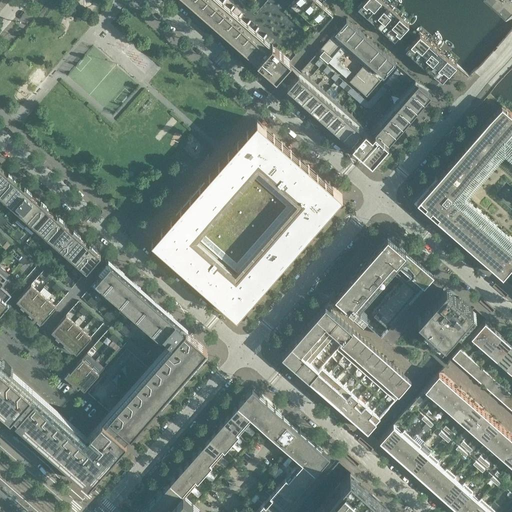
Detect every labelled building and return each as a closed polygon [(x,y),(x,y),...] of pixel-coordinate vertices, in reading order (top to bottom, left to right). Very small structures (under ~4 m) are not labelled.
[(271,44),(240,16),(221,0),(188,0),(257,60),(272,43),(271,44)] [(300,12),(310,0),(293,0),(290,4),(300,12)] [(309,20),(323,4),(318,0),(310,0),(300,12),(309,20)] [(367,14),(379,0),(362,0),(357,6),(367,14)] [(376,22),(390,6),(383,0),(379,0),(367,14),(376,22)] [(318,28),(333,12),(323,4),(309,20),(318,28)] [(385,30),(399,14),(390,6),(376,22),(385,30)] [(394,38),(408,22),(399,14),(385,30),(394,38)] [(343,39),(355,26),(346,18),(334,32),(343,39)] [(351,46),(363,33),(355,26),(343,39),(351,46)] [(366,95),(384,75),(383,75),(383,74),(375,67),(367,60),(359,53),(351,46),(343,39),(334,32),(317,52),(327,61),(341,45),(363,64),(349,80),(366,95)] [(415,56),(429,40),(419,32),(405,48),(415,56)] [(359,53),(371,40),(363,33),(351,46),(359,53)] [(276,77),(296,54),(297,53),(297,52),(298,51),(298,50),(298,49),(299,47),(299,46),(299,44),(299,43),(298,42),(298,41),(297,40),(296,38),(296,37),(295,36),(292,34),(280,47),(274,41),(272,43),(257,60),(276,77)] [(367,60),(379,47),(371,40),(359,53),(367,60)] [(424,64),(438,48),(429,40),(415,56),(424,64)] [(375,67),(387,54),(379,47),(367,60),(375,67)] [(433,72),(447,56),(438,48),(424,64),(433,72)] [(384,75),(395,62),(387,54),(375,67),(383,74),(383,75),(384,75)] [(442,80),(456,65),(456,64),(447,56),(433,72),(442,80)] [(319,67),(323,62),(318,58),(315,63),(319,67)] [(327,74),(331,69),(327,66),(323,70),(327,74)] [(370,130),(350,113),(301,69),(287,86),(372,161),(388,142),(371,128),(370,130)] [(396,78),(400,73),(396,70),(392,74),(396,78)] [(335,81),(339,76),(335,73),(331,77),(335,81)] [(389,86),(393,82),(389,78),(385,82),(389,86)] [(388,142),(431,93),(414,79),(371,128),(388,142)] [(343,88),(347,84),(343,80),(339,84),(343,88)] [(382,94),(387,89),(382,85),(378,90),(382,94)] [(356,91),(351,87),(347,91),(352,96),(356,91)] [(378,99),(382,94),(378,90),(374,95),(378,99)] [(361,96),(356,91),(352,96),(357,100),(361,96)] [(374,104),(378,99),(374,95),(369,100),(374,104)] [(366,100),(361,96),(357,100),(362,104),(366,100)] [(423,189),(413,201),(422,208),(427,213),(435,220),(437,218),(445,225),(453,232),(461,240),(469,247),(478,254),(486,261),(494,268),(502,276),(511,264),(511,113),(501,104),(494,113),(487,121),(480,129),(472,137),(465,145),(458,153),(451,161),(444,169),(437,177),(435,176),(427,185),(423,189)] [(342,194),(257,120),(151,240),(236,315),(283,262),(324,215),(342,194)] [(0,188),(12,175),(8,171),(7,173),(3,169),(0,171),(0,188)] [(0,195),(5,199),(19,183),(14,179),(16,178),(12,175),(0,188),(0,195)] [(13,207),(28,189),(24,186),(23,187),(19,183),(5,199),(13,207)] [(21,214),(35,197),(31,193),(32,192),(28,189),(13,207),(21,214)] [(29,221),(44,203),(41,200),(40,201),(35,197),(21,214),(29,221)] [(37,228),(51,212),(47,208),(48,207),(44,203),(29,221),(37,228)] [(45,235),(61,218),(57,214),(56,216),(51,212),(37,228),(45,235)] [(53,242),(68,226),(63,222),(64,221),(61,218),(45,235),(53,242)] [(61,249),(77,232),(73,229),(72,230),(68,226),(53,242),(61,249)] [(15,237),(20,231),(17,228),(12,234),(15,237)] [(24,234),(20,231),(15,237),(18,240),(24,234)] [(70,257),(84,240),(79,236),(81,235),(77,232),(61,249),(70,257)] [(381,335),(434,275),(387,234),(334,294),(381,335)] [(78,264),(93,246),(90,243),(88,244),(84,240),(70,257),(78,264)] [(31,251),(36,245),(33,242),(28,248),(31,251)] [(40,248),(36,245),(31,251),(35,254),(40,248)] [(86,271),(101,255),(96,251),(97,249),(93,246),(78,264),(86,271)] [(20,261),(25,256),(22,253),(17,259),(20,261)] [(24,264),(29,258),(25,256),(20,261),(24,264)] [(48,265),(53,259),(49,256),(44,262),(48,265)] [(56,262),(53,259),(48,265),(51,268),(56,262)] [(112,296),(127,278),(122,274),(124,272),(117,266),(115,268),(110,263),(95,281),(112,296)] [(64,280),(69,274),(66,271),(60,277),(64,280)] [(72,277),(69,274),(64,280),(67,282),(72,277)] [(0,314),(8,305),(5,302),(11,295),(0,285),(7,278),(6,277),(0,284),(0,314)] [(128,310),(143,292),(139,288),(140,287),(133,280),(131,282),(127,278),(112,296),(128,310)] [(25,308),(39,291),(31,283),(16,300),(21,304),(20,306),(24,309),(25,308)] [(444,342),(473,309),(446,285),(443,289),(417,318),(434,333),(432,336),(441,344),(444,341),(444,342)] [(33,315),(48,298),(39,291),(25,308),(29,312),(28,313),(32,316),(33,315)] [(144,324),(159,307),(155,303),(157,301),(149,294),(148,296),(143,292),(128,310),(144,324)] [(41,322),(43,320),(56,306),(48,298),(33,315),(37,319),(36,320),(40,323),(41,322)] [(411,380),(326,305),(325,305),(316,315),(343,339),(337,346),(330,353),(389,405),(411,380)] [(163,336),(175,322),(176,321),(171,317),(173,315),(166,309),(164,310),(159,307),(144,324),(161,339),(163,336)] [(60,338),(74,321),(66,314),(51,331),(56,335),(55,337),(58,340),(60,338)] [(343,339),(316,315),(310,322),(337,346),(343,339)] [(480,343),(493,327),(485,320),(471,336),(480,343)] [(67,347),(83,329),(74,321),(60,338),(64,342),(63,344),(67,347)] [(182,328),(175,322),(163,336),(170,342),(171,341),(174,343),(175,341),(181,334),(179,332),(182,328)] [(337,346),(310,322),(303,329),(330,353),(337,346)] [(488,351),(502,335),(493,327),(480,343),(488,351)] [(76,353),(91,336),(83,329),(67,347),(70,350),(71,349),(76,353)] [(330,353),(303,329),(297,337),(324,360),(330,353)] [(182,334),(181,334),(175,341),(197,360),(207,348),(186,330),(182,334)] [(497,358),(511,343),(502,335),(488,351),(497,358)] [(324,360),(297,337),(291,344),(318,367),(324,360)] [(168,392),(197,360),(175,341),(174,343),(147,374),(168,392)] [(163,348),(156,343),(147,354),(151,358),(147,363),(149,365),(163,348)] [(505,366),(511,358),(511,343),(497,358),(505,366)] [(330,353),(324,360),(318,367),(291,344),(281,354),(367,429),(389,405),(330,353)] [(460,365),(468,356),(460,348),(452,357),(460,365)] [(469,373),(477,364),(468,356),(460,365),(469,373)] [(74,384),(90,365),(82,358),(70,371),(68,370),(64,375),(74,384)] [(79,431),(0,362),(0,406),(10,415),(13,413),(17,417),(15,419),(79,476),(107,445),(115,453),(127,440),(125,438),(106,422),(108,419),(97,411),(79,431)] [(478,380),(486,371),(477,364),(469,373),(478,380)] [(84,390),(99,373),(90,365),(74,384),(78,387),(79,385),(84,390)] [(486,388),(494,379),(486,371),(478,380),(486,388)] [(432,398),(448,380),(439,372),(425,388),(425,389),(423,391),(432,398)] [(159,403),(168,392),(147,374),(137,384),(159,403)] [(495,395),(503,386),(494,379),(486,388),(495,395)] [(443,404),(457,388),(448,380),(432,398),(441,406),(443,404)] [(159,403),(137,384),(128,395),(149,414),(159,403)] [(504,403),(511,394),(503,386),(495,395),(504,403)] [(143,511),(280,511),(329,457),(330,456),(252,388),(143,511)] [(451,411),(465,395),(457,388),(443,404),(451,411)] [(149,414),(128,395),(118,406),(140,425),(149,414)] [(459,419),(473,403),(465,395),(451,411),(459,419)] [(412,410),(419,402),(416,399),(409,407),(412,410)] [(468,426),(482,410),(473,403),(459,419),(468,426)] [(140,425),(118,406),(109,417),(110,417),(128,434),(130,436),(140,425)] [(438,419),(428,410),(426,413),(435,421),(438,419)] [(475,436),(490,418),(482,410),(468,426),(466,428),(475,436)] [(433,424),(424,415),(421,418),(431,427),(433,424)] [(128,434),(110,417),(108,419),(106,422),(125,438),(128,434)] [(483,443),(499,425),(490,418),(475,436),(483,443)] [(388,448),(402,432),(393,424),(379,440),(388,448)] [(455,434),(445,425),(443,428),(452,436),(455,434)] [(492,451),(508,433),(499,425),(483,443),(492,451)] [(397,455),(412,438),(404,430),(402,432),(388,448),(397,455)] [(450,439),(441,430),(438,433),(448,442),(450,439)] [(501,459),(503,457),(511,446),(511,436),(508,433),(492,451),(501,459)] [(406,463),(420,447),(421,445),(412,438),(397,455),(406,463)] [(472,449),(463,440),(460,443),(470,452),(472,449)] [(88,484),(115,453),(107,445),(79,476),(88,484)] [(468,454),(458,445),(456,448),(465,457),(468,454)] [(511,464),(511,462),(511,446),(503,457),(511,464)] [(414,470),(428,454),(420,447),(406,463),(414,470)] [(423,478),(437,462),(438,461),(429,452),(428,454),(414,470),(423,478)] [(489,464),(480,455),(477,458),(487,467),(489,464)] [(485,469),(475,461),(473,463),(482,472),(485,469)] [(431,485),(445,470),(437,462),(423,478),(431,485)] [(440,493),(454,478),(456,476),(447,468),(445,470),(431,485),(440,493)] [(506,479),(497,470),(494,473),(504,482),(506,479)] [(393,511),(351,474),(317,511),(393,511)] [(502,484),(492,476),(490,478),(499,487),(502,484)] [(448,500),(462,485),(454,478),(440,493),(448,500)] [(457,508),(471,493),(473,491),(464,483),(462,485),(448,500),(457,508)] [(461,511),(468,511),(479,500),(471,493),(457,508),(461,511)] [(483,511),(490,506),(481,498),(479,500),(468,511),(483,511)]
